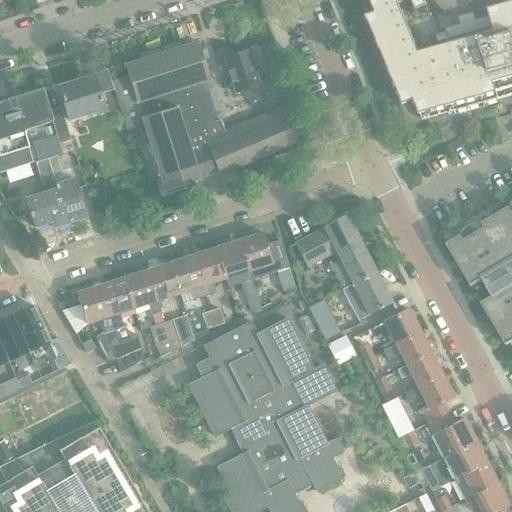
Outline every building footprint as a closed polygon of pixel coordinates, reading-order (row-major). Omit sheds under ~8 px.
[(371,0),(377,12),(368,15),(405,104),(415,101),(424,121),(504,99),(511,96),(511,0),(503,0),(507,13),(447,30),(451,44),(421,52),(401,5),(411,0),(413,0),(418,10),(429,5),(426,0),(371,0)] [(128,76),(110,81),(113,91),(126,130),(144,125),(165,191),(201,180),(201,179),(218,173),(219,175),(298,142),(284,108),(224,133),(221,124),(220,119),(218,120),(206,83),(211,81),(199,42),(125,65),(128,76)] [(264,63),(275,59),(272,50),(261,54),(259,48),(254,45),(250,47),(249,51),(224,59),(236,93),(260,85),(257,76),(267,73),(264,63)] [(113,91),(110,81),(107,70),(85,77),(86,79),(58,88),(68,120),(104,109),(100,95),(113,91)] [(12,94),(0,98),(0,173),(34,163),(23,130),(52,121),(42,90),(14,99),(12,94)] [(60,143),(71,140),(60,107),(49,111),(60,143)] [(34,163),(62,154),(56,136),(29,145),(34,163)] [(57,157),(48,160),(53,175),(62,172),(57,157)] [(44,193),(26,199),(36,228),(56,221),(58,226),(68,223),(56,185),(53,175),(48,160),(35,164),(41,183),(44,193)] [(74,179),(56,185),(68,223),(86,218),(74,179)] [(511,207),(465,235),(448,245),(472,287),(483,280),(493,298),(482,304),(507,346),(511,342),(511,207)] [(337,254),(353,284),(375,272),(346,216),(323,228),(324,230),(307,239),(306,237),(295,243),(308,269),(337,254)] [(263,235),(239,243),(251,280),(276,272),(288,268),(280,241),(266,245),(263,235)] [(239,243),(216,250),(225,281),(227,288),(241,284),(251,280),(239,243)] [(216,250),(193,258),(205,296),(214,293),(211,286),(225,281),(216,250)] [(193,258),(169,265),(179,296),(182,303),(205,296),(193,258)] [(169,265),(146,273),(156,304),(179,296),(169,265)] [(288,268),(276,272),(282,292),(283,292),(294,288),(288,268)] [(375,272),(353,284),(341,290),(357,322),(392,305),(375,272)] [(146,273),(123,280),(133,311),(146,307),(150,317),(160,314),(156,304),(146,273)] [(123,280),(100,287),(119,345),(137,339),(123,330),(118,316),(133,311),(123,280)] [(251,280),(241,284),(245,298),(255,295),(251,280)] [(110,364),(116,361),(115,360),(140,349),(137,339),(119,345),(100,287),(78,295),(88,326),(103,321),(108,336),(96,340),(110,364)] [(255,295),(245,298),(250,313),(250,315),(260,309),(260,308),(258,303),(255,295)] [(323,299),(306,308),(324,342),(325,341),(338,335),(340,334),(323,299)] [(33,306),(12,316),(29,352),(50,343),(33,306)] [(219,307),(202,313),(207,328),(224,322),(219,307)] [(384,323),(396,345),(420,333),(408,311),(384,323)] [(0,348),(7,363),(29,352),(12,316),(12,315),(0,320),(0,348)] [(306,317),(298,321),(305,335),(313,331),(306,317)] [(161,357),(181,346),(172,319),(149,327),(158,351),(161,357)] [(201,380),(188,386),(215,439),(230,431),(243,457),(228,465),(217,471),(230,496),(223,499),(229,511),(260,511),(267,509),(268,511),(305,511),(301,502),(299,503),(294,494),(312,485),(315,492),(344,478),(339,468),(338,469),(335,465),(333,460),(343,454),(336,440),(326,445),(306,407),(337,392),(323,365),(311,370),(286,321),(257,335),(250,321),(202,346),(209,360),(194,367),(201,380)] [(401,355),(406,366),(430,353),(420,333),(396,345),(382,352),(387,362),(401,355)] [(327,346),(337,365),(354,357),(344,337),(327,346)] [(358,348),(364,361),(375,356),(368,343),(358,348)] [(144,362),(140,349),(115,360),(116,361),(120,374),(144,362)] [(411,374),(417,386),(441,374),(430,353),(406,366),(395,371),(400,380),(411,374)] [(65,355),(53,361),(57,370),(57,371),(71,364),(70,364),(65,355)] [(381,367),(375,356),(364,361),(370,372),(381,367)] [(423,414),(428,423),(448,413),(443,403),(453,398),(441,374),(417,386),(402,394),(408,404),(422,396),(429,411),(423,414)] [(27,376),(16,381),(20,389),(31,384),(31,383),(27,376)] [(375,382),(381,394),(392,389),(386,376),(375,382)] [(0,404),(0,410),(16,403),(13,398),(0,404)] [(396,399),(380,407),(397,439),(402,436),(411,431),(412,431),(396,399)] [(438,443),(445,456),(446,458),(476,443),(465,420),(455,425),(448,413),(428,423),(435,437),(442,434),(445,439),(438,443)] [(90,424),(5,465),(0,467),(0,470),(6,483),(0,485),(0,504),(4,511),(146,511),(98,429),(94,431),(90,424)] [(411,431),(402,436),(408,449),(416,445),(418,444),(411,431)] [(2,442),(0,443),(0,460),(2,464),(12,458),(4,445),(2,442)] [(457,463),(463,476),(487,463),(476,443),(446,458),(445,456),(439,460),(444,470),(457,463)] [(417,451),(405,457),(411,469),(423,463),(417,451)] [(463,501),(474,496),(498,484),(487,463),(463,476),(453,481),(463,501)] [(420,471),(431,492),(441,487),(430,466),(420,471)] [(413,473),(402,478),(408,489),(419,484),(413,473)] [(509,505),(498,484),(474,496),(481,511),(500,511),(499,510),(509,505)] [(435,499),(441,511),(451,506),(445,494),(435,499)]
